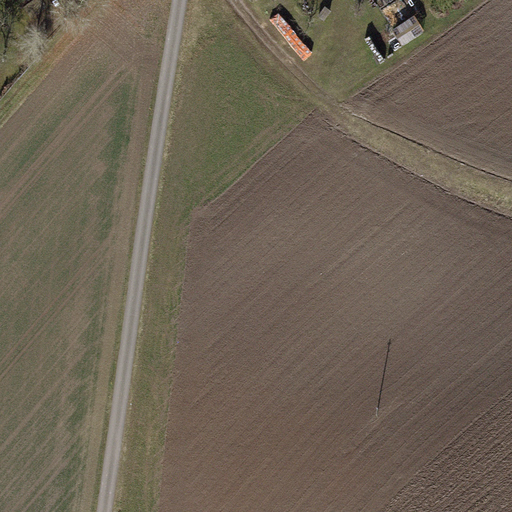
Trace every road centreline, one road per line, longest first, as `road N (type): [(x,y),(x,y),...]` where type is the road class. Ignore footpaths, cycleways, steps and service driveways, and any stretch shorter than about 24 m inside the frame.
road 1 (unclassified): [(181,0),(106,511)]
road 2 (track): [(511,196),(407,172),(316,100),(235,0)]
